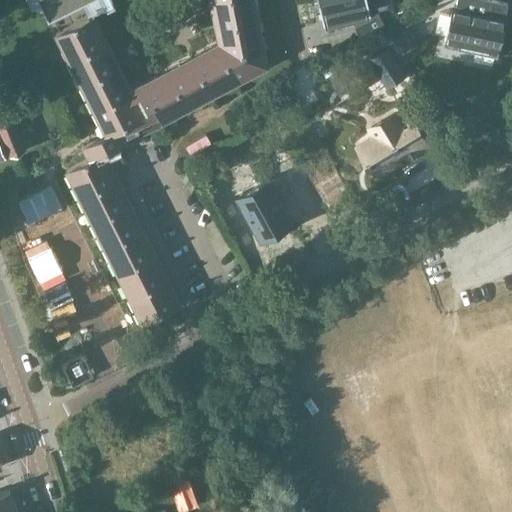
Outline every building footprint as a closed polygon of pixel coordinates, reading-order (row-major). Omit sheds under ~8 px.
[(38,0),(48,19),(85,0),(38,0)] [(59,31),(55,33),(63,49),(105,133),(82,145),(88,158),(65,170),(140,321),(158,312),(175,304),(179,301),(112,166),(105,151),(119,144),(126,141),(127,143),(138,137),(137,135),(152,128),(161,124),(160,122),(267,65),(263,49),(253,0),(215,0),(223,39),(204,49),(130,88),(111,49),(96,19),(93,14),(59,31)] [(318,0),(324,26),(369,16),(367,8),(378,6),(376,0),(318,0)] [(438,13),(434,33),(446,35),(444,44),(466,49),(472,50),(472,52),(495,57),(497,47),(504,18),(506,5),(485,0),(456,0),(455,7),(452,7),(450,16),(438,13)] [(385,23),(379,12),(356,25),(362,36),(385,23)] [(385,27),(402,55),(417,45),(412,37),(413,36),(408,28),(407,29),(400,18),(385,27)] [(387,46),(338,76),(350,95),(379,78),(385,87),(405,75),(387,46)] [(4,98),(9,107),(32,94),(27,85),(4,98)] [(375,136),(367,141),(384,169),(401,159),(402,161),(412,155),(411,153),(426,145),(408,116),(398,122),(393,113),(370,128),(375,136)] [(0,123),(0,160),(24,151),(12,119),(0,123)] [(267,175),(233,194),(258,240),(293,220),(267,175)] [(169,487),(177,511),(179,511),(192,508),(183,483),(169,487)] [(0,511),(17,511),(10,489),(0,492),(0,511)]
